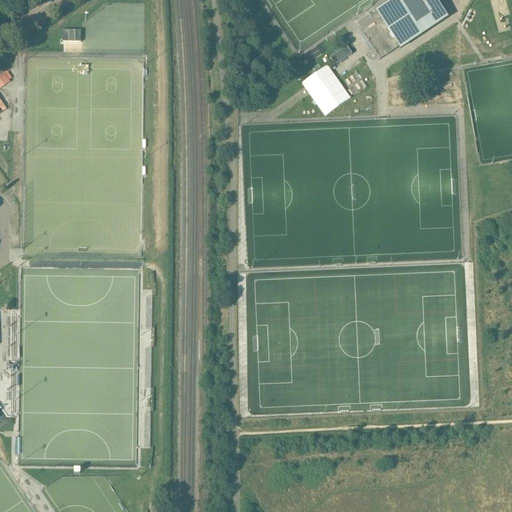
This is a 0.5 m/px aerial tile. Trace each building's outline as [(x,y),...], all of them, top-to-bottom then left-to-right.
[(380,61),(446,16),(434,0),(400,0),(373,19),(376,23),(361,33),(380,61)] [(63,31),(63,43),(81,43),(81,31),(63,31)] [(352,55),(347,47),(330,58),(336,65),(352,55)] [(327,60),(303,77),(308,85),(313,92),(314,94),(325,110),(350,93),(341,80),(340,78),(333,68),(327,60)] [(4,75),(4,74),(0,76),(0,89),(5,86),(7,85),(9,83),(9,81),(12,79),(7,73),(4,75)]
